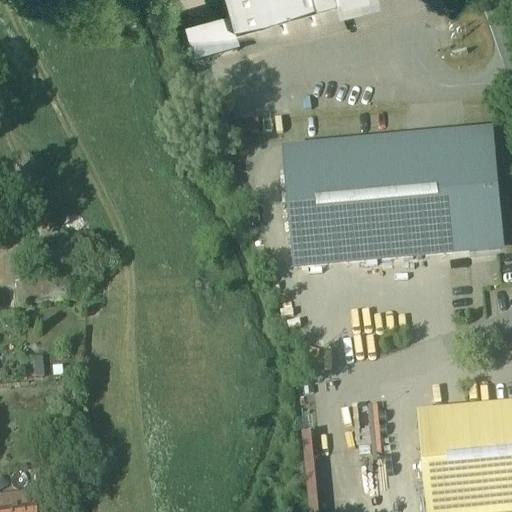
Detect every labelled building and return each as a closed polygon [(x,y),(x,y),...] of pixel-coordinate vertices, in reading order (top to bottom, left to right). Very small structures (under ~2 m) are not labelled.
[(225,0),(234,28),(336,0),(340,0),(342,7),(365,0),(225,0)] [(226,15),(188,26),(199,65),(238,55),(226,15)] [(494,148),(289,163),(296,271),(502,256),(494,148)] [(17,285),(18,307),(50,305),(48,283),(17,285)] [(511,511),(511,414),(422,423),(430,511),(511,511)] [(60,462),(38,465),(39,477),(61,475),(60,462)] [(39,477),(38,477),(40,494),(64,491),(62,475),(61,475),(39,477)] [(26,498),(0,501),(0,511),(34,511),(34,507),(27,508),(26,498)]
